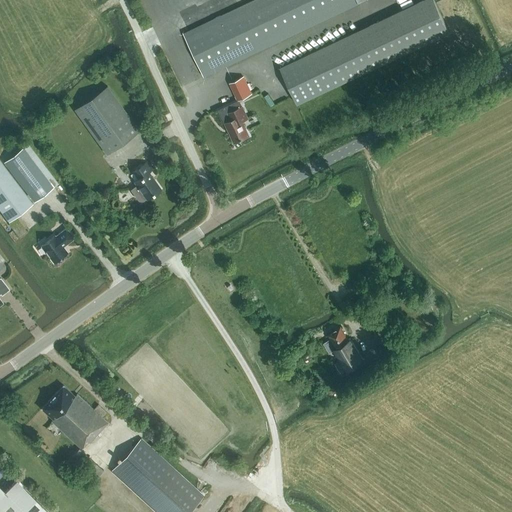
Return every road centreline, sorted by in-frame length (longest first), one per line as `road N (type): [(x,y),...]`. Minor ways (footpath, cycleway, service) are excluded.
road 1 (tertiary): [(222,217),(511,66)]
road 2 (track): [(287,511),(267,497),(276,447),(258,388),(170,251)]
road 3 (tertiary): [(0,374),(222,217)]
road 4 (unclassified): [(222,217),(121,0)]
road 5 (track): [(127,428),(210,479),(267,497)]
road 6 (unknown): [(33,219),(64,206),(123,286)]
